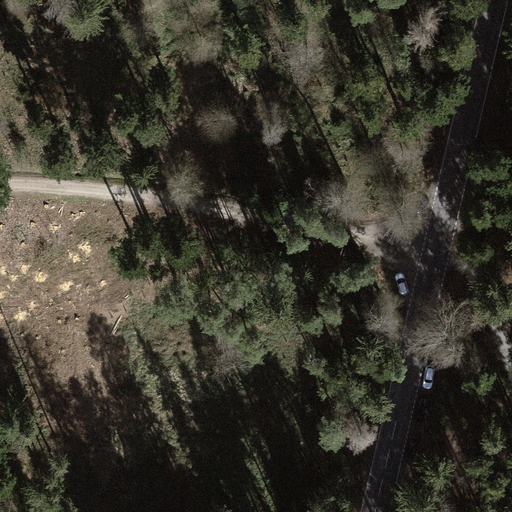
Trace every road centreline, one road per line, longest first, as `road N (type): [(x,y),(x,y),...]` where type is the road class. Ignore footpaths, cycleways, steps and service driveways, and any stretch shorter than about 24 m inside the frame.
road 1 (tertiary): [(376,511),(496,0)]
road 2 (track): [(437,250),(176,199),(0,182)]
road 3 (track): [(437,250),(490,312),(511,365)]
